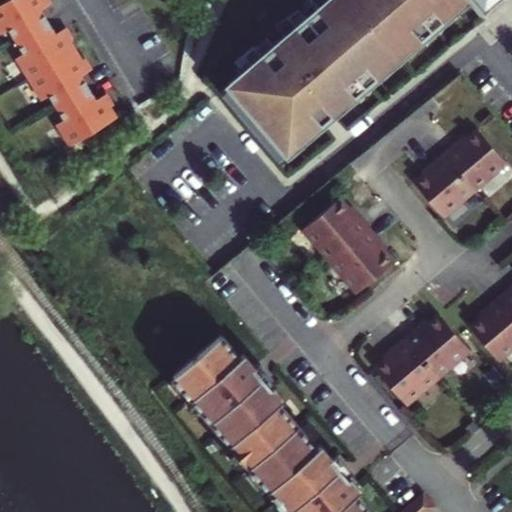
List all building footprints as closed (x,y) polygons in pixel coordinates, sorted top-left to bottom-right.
[(6,0),(0,4),(0,30),(2,33),(8,29),(23,53),(16,57),(42,99),(48,95),(63,120),(57,123),(70,145),(116,118),(108,105),(112,103),(106,93),(96,99),(81,75),(91,69),(85,60),(82,62),(68,39),(71,37),(66,28),(56,34),(41,9),(51,3),(48,0),(6,0)] [(309,0),(215,80),(273,148),(448,0),(459,0),(467,9),(477,0),(309,0)] [(454,140),(441,151),(471,188),(502,163),(475,130),(457,144),(454,140)] [(430,166),(413,181),(440,213),(471,188),(441,151),(427,163),(430,166)] [(382,257),(336,197),(302,223),(352,285),(382,257)] [(506,285),(493,296),(511,319),(511,286),(510,289),(506,285)] [(482,311),(465,325),(492,358),(511,341),(511,319),(493,296),(479,307),(482,311)] [(414,328),(400,339),(431,376),(462,350),(435,318),(417,332),(414,328)] [(169,371),(285,511),(366,511),(349,491),(353,487),(314,441),(311,444),(274,400),(278,396),(240,350),(236,354),(217,331),(169,371)] [(390,354),(373,368),(400,401),(431,376),(400,339),(387,350),(390,354)] [(427,511),(436,505),(421,488),(393,511),(427,511)]
